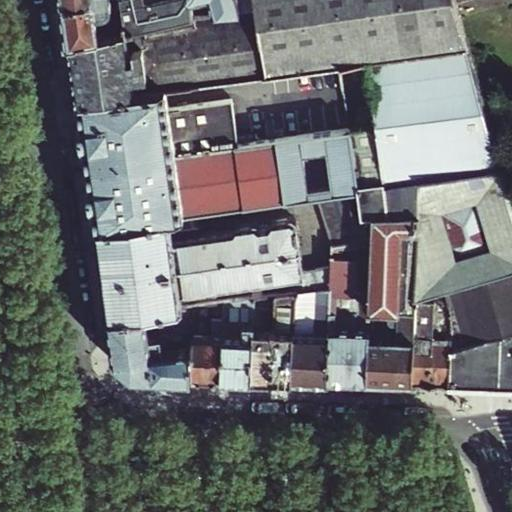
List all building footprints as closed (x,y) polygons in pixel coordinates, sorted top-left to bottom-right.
[(124,0),(65,0),(71,38),(81,37),(131,28),(124,0)] [(108,96),(168,88),(338,65),(358,62),(368,61),(468,48),(456,2),(455,0),(239,0),(242,10),(197,15),(199,25),(149,35),(147,25),(131,28),(81,37),(71,38),(79,99),(108,96)] [(124,0),(131,28),(147,25),(197,15),(242,10),(239,0),(124,0)] [(369,127),(347,130),(356,191),(348,192),(351,213),(356,214),(360,214),(375,212),(374,235),(371,306),(399,309),(397,383),(414,383),(417,308),(418,297),(418,293),(424,179),(503,167),(468,48),(368,61),(378,135),(369,127)] [(338,65),(343,98),(363,95),(358,62),(338,65)] [(88,165),(239,145),(233,98),(171,106),(168,88),(108,96),(111,115),(82,119),(83,124),(88,165)] [(108,96),(79,99),(82,119),(111,115),(108,96)] [(199,212),(318,196),(348,192),(356,191),(347,130),(275,140),(239,145),(88,165),(97,225),(199,212)] [(511,386),(511,197),(510,190),(503,167),(424,179),(418,293),(437,289),(447,287),(453,302),(454,321),(450,384),(511,386)] [(318,196),(334,243),(374,235),(375,212),(360,214),(356,214),(351,213),(348,192),(318,196)] [(333,283),(333,264),(305,269),(298,220),(294,216),(271,219),(268,223),(259,224),(256,221),(237,224),(234,229),(201,234),(199,212),(97,225),(109,314),(186,303),(184,289),(294,274),(296,288),(299,288),(333,283)] [(333,283),(329,380),(369,382),(371,306),(374,235),(334,243),(333,264),(333,283)] [(299,288),(293,379),(329,380),(333,283),(299,288)] [(274,378),(293,379),(299,288),(296,288),(277,291),(274,378)] [(274,378),(277,291),(258,293),(255,378),(274,378)] [(258,293),(227,298),(224,377),(255,378),(258,293)] [(417,308),(436,308),(436,302),(436,297),(418,297),(417,308)] [(224,377),(227,298),(194,302),(194,376),(224,377)] [(109,314),(115,357),(134,374),(163,375),(194,376),(194,302),(186,303),(109,314)] [(454,321),(453,302),(436,302),(436,308),(432,384),(450,384),(454,321)] [(371,306),(369,382),(397,383),(399,309),(371,306)] [(436,308),(417,308),(414,383),(432,384),(436,308)]
